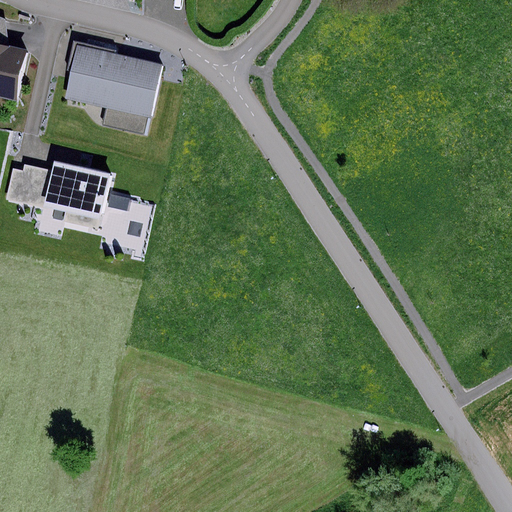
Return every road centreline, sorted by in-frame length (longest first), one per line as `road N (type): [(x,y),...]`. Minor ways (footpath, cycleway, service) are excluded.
road 1 (residential): [(229,77),(511,502)]
road 2 (residential): [(36,0),(140,23),(229,77)]
